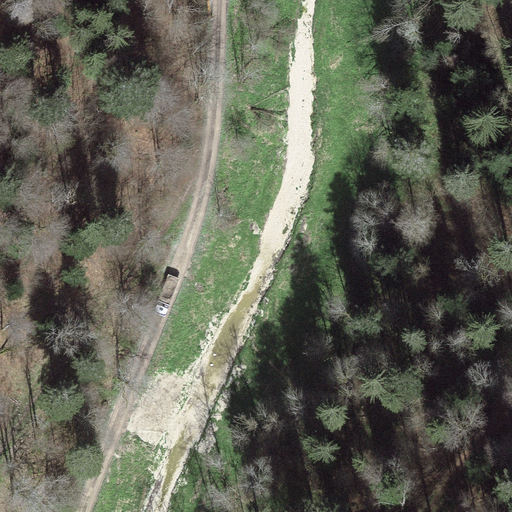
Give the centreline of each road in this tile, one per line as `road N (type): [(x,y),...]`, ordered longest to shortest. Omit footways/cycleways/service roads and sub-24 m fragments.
road 1 (track): [(84,511),(191,238),(211,142)]
road 2 (track): [(211,142),(150,254),(31,400),(0,456)]
road 3 (track): [(211,142),(217,0)]
road 4 (track): [(511,400),(428,511)]
